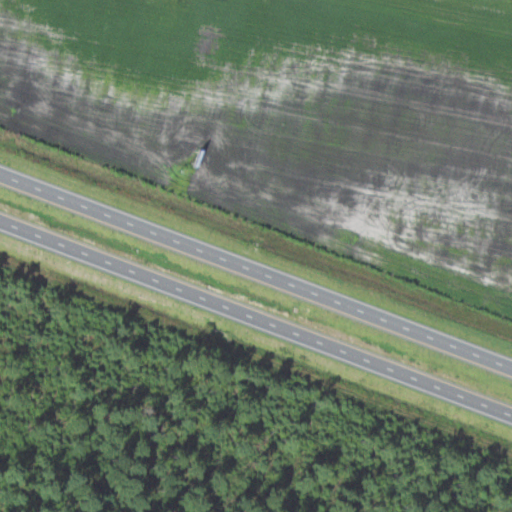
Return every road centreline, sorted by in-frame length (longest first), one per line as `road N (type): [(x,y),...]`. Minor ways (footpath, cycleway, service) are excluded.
road 1 (trunk): [(0,220),(511,414)]
road 2 (trunk): [(511,367),(0,174)]
